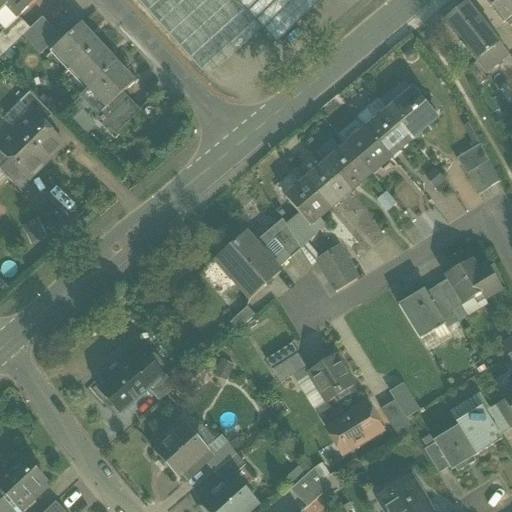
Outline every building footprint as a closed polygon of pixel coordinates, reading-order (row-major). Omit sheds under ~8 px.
[(0,0),(0,11),(6,6),(18,20),(19,21),(20,20),(41,0),(0,0)] [(134,0),(201,73),(256,23),(234,0),(134,0)] [(322,0),(234,0),(256,23),(276,44),(322,0)] [(511,0),(483,0),(503,25),(511,17),(511,0)] [(498,45),(467,5),(444,23),(476,64),(498,45)] [(18,20),(6,6),(0,11),(0,13),(11,26),(18,20)] [(29,31),(23,37),(31,46),(50,29),(42,19),(29,31)] [(11,26),(0,35),(0,57),(23,37),(29,31),(20,20),(19,21),(18,20),(11,26)] [(79,27),(53,51),(71,71),(98,46),(79,27)] [(50,29),(31,46),(40,56),(59,38),(50,29)] [(498,45),(476,64),(485,75),(508,57),(498,45)] [(98,46),(71,71),(89,90),(115,65),(98,46)] [(115,65),(89,90),(106,109),(107,109),(121,96),(133,85),(115,65)] [(436,121),(412,92),(387,114),(411,142),(436,121)] [(51,117),(29,94),(19,104),(19,105),(30,116),(31,115),(42,126),(51,117)] [(121,96),(107,109),(106,109),(96,118),(113,136),(138,113),(121,96)] [(19,105),(3,121),(14,132),(45,163),(62,146),(42,126),(31,115),(30,116),(19,105)] [(411,142),(387,114),(366,130),(390,158),(411,142)] [(390,158),(366,130),(346,148),(370,176),(390,158)] [(0,145),(0,152),(10,162),(28,180),(45,163),(14,132),(0,145)] [(479,147),(456,161),(465,177),(476,171),(488,163),(479,147)] [(370,176),(346,148),(326,166),(349,193),(350,194),(370,176)] [(0,171),(10,162),(0,152),(0,171)] [(488,163),(476,171),(488,191),(499,184),(488,163)] [(326,166),(306,183),(329,210),(349,193),(326,166)] [(488,191),(476,171),(465,177),(478,197),(488,191)] [(306,183),(285,201),(299,217),(309,228),(318,220),(329,210),(306,183)] [(309,228),(299,217),(285,227),(299,251),(316,238),(315,236),(319,232),(322,224),(318,220),(309,228)] [(38,218),(22,225),(31,244),(47,238),(38,218)] [(370,218),(361,224),(374,243),(383,237),(370,218)] [(285,227),(272,240),(290,260),(299,251),(285,227)] [(259,251),(246,236),(215,264),(249,303),(281,275),(259,251)] [(290,260),(272,240),(259,251),(277,271),(290,260)] [(338,250),(317,263),(324,274),(344,261),(338,250)] [(344,261),(324,274),(330,284),(350,271),(344,261)] [(486,268),(476,274),(470,264),(446,278),(448,281),(463,305),(480,295),(484,301),(500,292),(486,268)] [(350,271),(330,284),(336,294),(356,281),(350,271)] [(448,281),(435,289),(450,313),(463,305),(448,281)] [(450,313),(435,289),(426,295),(442,320),(439,321),(445,331),(457,324),(450,313)] [(424,291),(398,307),(419,341),(435,331),(432,326),(439,321),(442,320),(426,295),(424,291)] [(247,308),(229,324),(237,333),(254,317),(247,308)] [(511,340),(503,347),(509,357),(511,355),(511,340)] [(267,360),(273,371),(299,355),(293,345),(267,360)] [(142,354),(99,392),(120,416),(148,392),(163,378),(142,354)] [(273,371),(282,385),(308,369),(299,355),(273,371)] [(336,356),(309,372),(327,403),(354,387),(336,356)] [(163,378),(148,392),(159,404),(175,389),(165,377),(163,378)] [(403,385),(388,394),(394,403),(404,420),(419,412),(403,385)] [(511,389),(503,395),(502,394),(500,395),(505,402),(511,413),(511,389)] [(511,430),(511,413),(505,402),(494,408),(509,432),(511,430)] [(394,403),(380,411),(396,437),(409,429),(404,420),(394,403)] [(366,408),(326,432),(341,456),(381,432),(366,408)] [(509,432),(494,408),(490,411),(491,412),(487,415),(500,437),(509,432)] [(487,415),(483,409),(456,425),(458,428),(476,457),(503,441),(500,437),(487,415)] [(186,426),(156,453),(178,479),(181,476),(202,458),(207,465),(214,459),(213,457),(186,426)] [(458,428),(434,444),(435,446),(449,468),(451,473),(476,457),(458,428)] [(226,446),(213,457),(214,459),(207,465),(206,466),(213,475),(235,457),(226,446)] [(449,468),(435,446),(424,452),(438,475),(449,468)] [(235,457),(213,475),(223,486),(233,477),(234,478),(245,468),(235,457)] [(202,458),(181,476),(187,482),(206,466),(207,465),(202,458)] [(23,460),(13,470),(12,470),(4,478),(0,482),(0,511),(22,511),(34,501),(31,498),(45,484),(23,460)] [(314,470),(289,492),(307,510),(327,492),(314,470)] [(223,486),(200,506),(205,511),(251,511),(258,506),(234,478),(233,477),(223,486)] [(409,478),(394,488),(394,487),(378,497),(387,511),(430,511),(425,503),(427,502),(421,493),(419,494),(409,478)]
